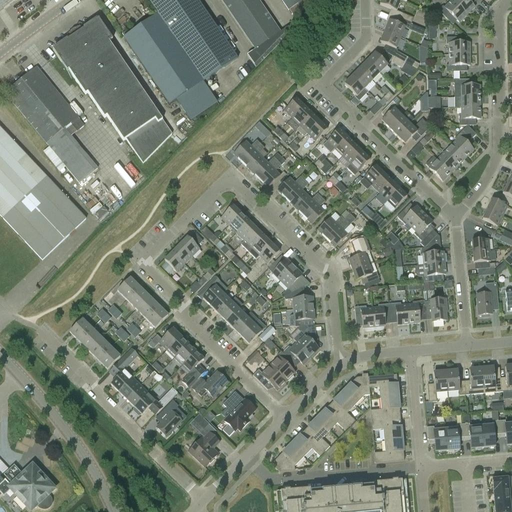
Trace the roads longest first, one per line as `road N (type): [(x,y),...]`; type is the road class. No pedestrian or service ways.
road 1 (residential): [(339,363),(326,270),(239,185),(215,188),(145,266),(184,321),(283,414)]
road 2 (residential): [(203,501),(35,327)]
road 3 (residential): [(511,2),(499,10),(496,157),(456,223)]
road 4 (tertiary): [(113,511),(63,427),(0,353)]
road 5 (residential): [(456,223),(335,103),(327,85)]
road 6 (residential): [(243,458),(268,479),(420,466)]
road 7 (residential): [(468,346),(456,223)]
